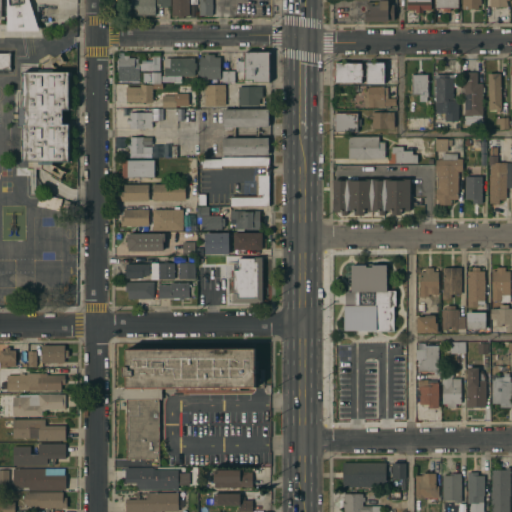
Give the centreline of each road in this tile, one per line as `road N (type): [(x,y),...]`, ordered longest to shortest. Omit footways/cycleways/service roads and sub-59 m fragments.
road 1 (residential): [(94,0),(97,511)]
road 2 (residential): [(511,40),(94,36)]
road 3 (residential): [(301,324),(0,325)]
road 4 (secondary): [(301,239),(300,511)]
road 5 (residential): [(511,440),(300,442)]
road 6 (residential): [(511,239),(301,239)]
